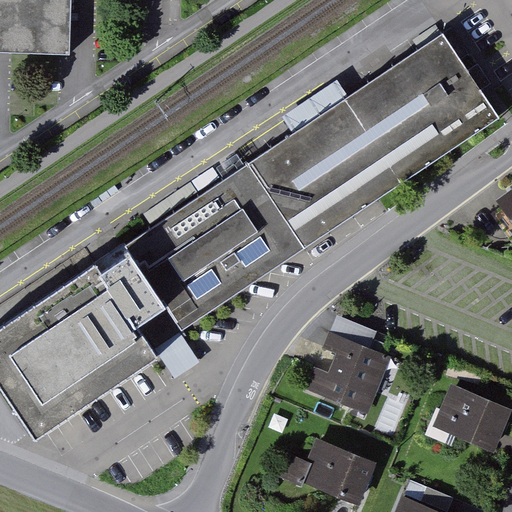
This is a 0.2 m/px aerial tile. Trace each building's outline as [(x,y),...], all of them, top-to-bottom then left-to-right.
[(0,0),(0,48),(72,50),(73,0),(0,0)] [(450,31),(135,240),(194,329),(509,119),(482,78),(450,31)] [(340,79),(283,108),(289,119),(346,89),(340,79)] [(194,329),(135,240),(111,256),(0,330),(0,365),(43,430),(161,351),(180,379),(193,370),(205,362),(187,334),(194,329)] [(387,357),(325,332),(302,389),(363,415),(387,357)] [(511,426),(511,405),(458,383),(447,409),(442,406),(430,435),(453,445),(458,433),(502,451),(506,440),(511,426)] [(382,464),(323,439),(314,461),(293,452),(284,475),(305,484),(307,480),(351,497),(366,504),(382,464)] [(444,511),(407,496),(399,511),(444,511)]
